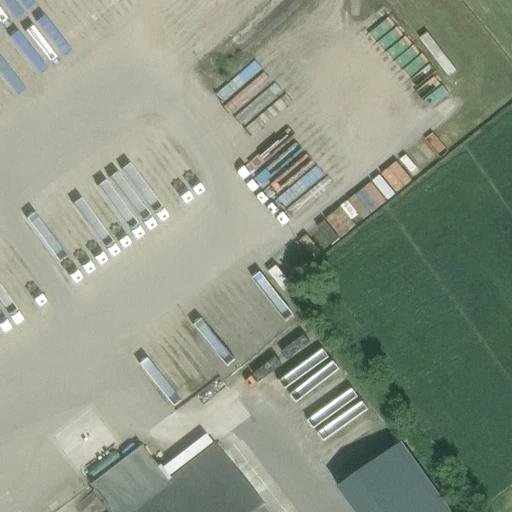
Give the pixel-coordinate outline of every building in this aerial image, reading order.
[(72,0),(60,0),(89,42),(97,37),(72,0)] [(52,63),(60,56),(30,24),(15,39),(34,59),(41,52),(52,63)] [(136,152),(162,199),(172,193),(145,146),(136,152)] [(105,175),(84,192),(120,237),(140,221),(153,211),(135,189),(144,181),(126,158),(105,175)] [(59,210),(92,255),(102,247),(69,203),(59,210)] [(458,511),(412,440),(348,481),(367,511),(458,511)] [(267,511),(214,444),(167,480),(140,446),(90,485),(110,511),(267,511)]
